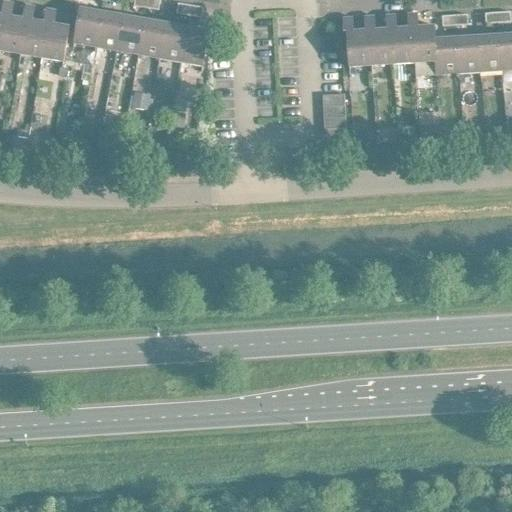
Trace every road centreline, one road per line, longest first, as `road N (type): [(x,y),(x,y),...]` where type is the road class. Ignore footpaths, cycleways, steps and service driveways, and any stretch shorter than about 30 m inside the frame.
road 1 (secondary): [(511,321),(0,356)]
road 2 (secondary): [(0,421),(511,387)]
road 3 (unclassified): [(235,193),(511,171)]
road 4 (unclassified): [(0,180),(235,193)]
road 5 (residential): [(233,140),(230,0)]
road 6 (residential): [(319,0),(318,137)]
